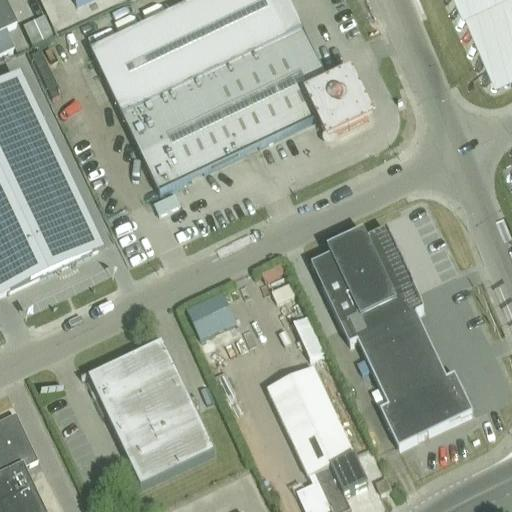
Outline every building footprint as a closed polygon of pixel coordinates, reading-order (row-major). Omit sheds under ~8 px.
[(16,29),(1,0),(0,0),(0,58),(14,52),(5,34),(16,29)] [(71,0),(76,10),(97,0),(71,0)] [(208,0),(90,56),(159,200),(322,123),(330,141),(367,124),(349,87),(331,96),(285,0),(208,0)] [(511,0),(464,0),(498,72),(511,65),(511,0)] [(23,30),(32,50),(53,41),(44,21),(23,30)] [(30,60),(52,103),(60,99),(39,56),(30,60)] [(0,301),(97,255),(15,82),(0,89),(0,301)] [(446,384),(415,320),(424,316),(386,236),(367,245),(364,238),(328,256),(331,263),(311,272),(349,352),(357,348),(388,412),(380,416),(399,455),(474,419),(455,380),(446,384)] [(223,299),(186,316),(200,346),(237,329),(223,299)] [(163,349),(89,384),(141,494),(215,459),(201,429),(199,405),(183,407),(181,386),(163,349)] [(314,375),(268,397),(308,483),(315,480),(319,489),(297,499),(302,511),(348,511),(343,501),(368,489),(354,461),(314,375)] [(14,419),(0,426),(0,511),(41,511),(23,473),(37,466),(14,419)] [(391,495),(390,493),(386,484),(375,489),(380,500),(391,495)] [(205,511),(200,502),(180,511),(205,511)]
